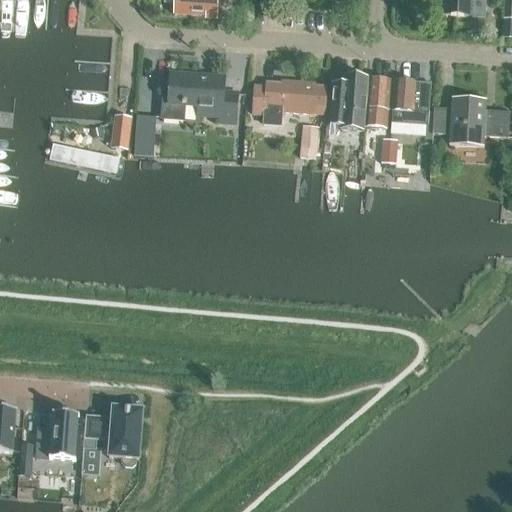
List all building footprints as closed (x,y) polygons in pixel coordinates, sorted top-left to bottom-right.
[(231,0),(174,0),(173,16),(217,19),(218,8),(231,9),(231,0)] [(443,0),(442,17),(485,20),(485,0),(443,0)] [(184,122),(185,106),(203,107),(202,117),(221,118),(221,124),(236,125),(238,95),(224,94),(225,79),(171,76),(169,105),(163,105),(161,121),(184,122)] [(368,80),(346,79),(345,89),(331,88),(327,128),(342,129),(342,132),(364,134),(364,129),(366,110),(368,80)] [(386,131),(388,111),(390,82),(368,80),(366,110),(364,129),(386,131)] [(395,83),(393,112),(391,137),(399,138),(400,125),(428,127),(431,85),(395,83)] [(324,117),(326,89),(315,89),(315,87),(290,85),(290,87),(267,85),(267,89),(255,88),(253,117),(265,118),(264,126),(281,127),(282,110),(312,112),(311,116),(324,117)] [(484,139),(508,141),(510,115),(486,114),(486,104),(453,102),(452,112),(434,111),(432,136),(450,137),(449,147),(483,149),(484,139)] [(132,121),(120,119),(119,130),(114,129),(111,150),(128,152),(132,121)] [(147,121),(136,121),(135,136),(146,136),(147,121)] [(302,127),(299,158),(315,160),(318,129),(302,127)] [(389,166),(390,142),(383,142),(381,166),(389,166)] [(390,142),(389,166),(396,167),(397,143),(390,142)] [(122,159),(54,146),(51,163),(119,176),(122,159)] [(0,454),(12,455),(16,411),(0,410),(0,454)] [(113,410),(109,460),(122,461),(122,465),(125,469),(132,470),(136,467),(136,462),(139,462),(143,412),(113,410)] [(78,416),(54,414),(53,432),(37,431),(35,459),(74,462),(78,416)] [(86,426),(84,451),(96,452),(98,427),(86,426)]
